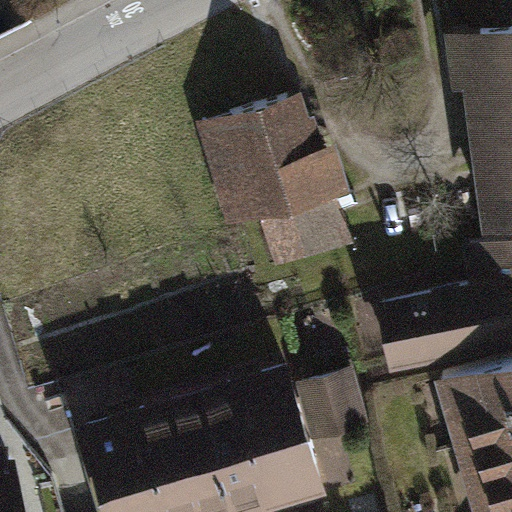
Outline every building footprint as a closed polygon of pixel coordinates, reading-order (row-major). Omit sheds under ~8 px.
[(482,74),(503,222),(511,220),(511,0),(468,0),(473,25),(447,28),(454,78),(482,74)] [(292,90),(199,119),(230,217),(264,207),(282,264),(357,240),(326,142),(310,147),(292,90)] [(511,233),(467,240),(474,277),(378,298),(392,362),(511,335),(511,233)] [(511,511),(511,352),(438,375),(458,441),(473,437),(494,511),(511,511)] [(328,491),(286,357),(231,375),(233,382),(270,498),(272,508),(328,491)] [(301,380),(318,434),(369,419),(352,364),(301,380)] [(221,511),(270,498),(233,382),(141,411),(171,511),(221,511)] [(170,511),(137,402),(82,419),(110,511),(170,511)] [(28,511),(14,451),(0,451),(0,511),(28,511)]
